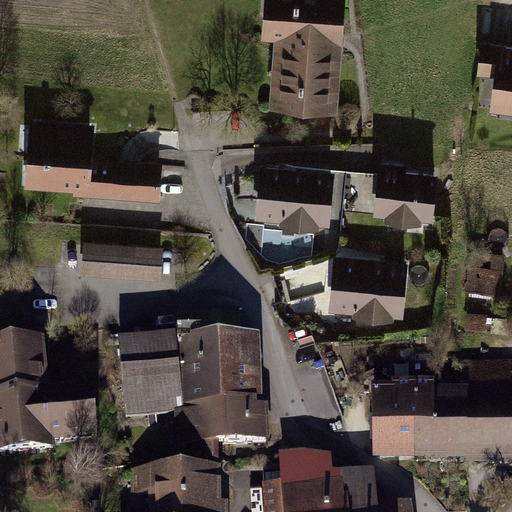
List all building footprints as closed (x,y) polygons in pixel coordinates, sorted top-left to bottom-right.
[(270,0),(269,36),(281,37),(277,106),(338,110),(345,0),(270,0)] [(511,48),(487,46),(486,62),(501,63),(497,109),(511,110),(511,48)] [(34,117),(29,182),(78,186),(88,187),(91,155),(93,122),(34,117)] [(107,192),(109,156),(91,155),(88,187),(78,186),(77,190),(107,192)] [(159,196),(162,160),(109,156),(107,192),(159,196)] [(381,158),(376,211),(432,215),(436,167),(405,164),(405,160),(381,158)] [(264,160),(258,213),(327,220),(333,167),(264,160)] [(88,236),(85,268),(165,276),(168,244),(88,236)] [(409,260),(339,254),(334,306),(404,312),(409,260)] [(470,264),(467,285),(500,290),(502,268),(470,264)] [(123,340),(132,419),(180,413),(183,459),(217,458),(217,443),(267,441),(266,406),(250,406),(247,336),(238,336),(237,314),(181,314),(182,332),(123,340)] [(39,345),(0,349),(0,454),(53,449),(52,444),(93,439),(87,387),(44,392),(39,345)] [(375,390),(375,455),(469,455),(469,458),(511,458),(511,384),(397,384),(397,390),(375,390)] [(350,511),(350,507),(374,505),(372,476),(333,480),(330,456),(304,452),(283,455),(285,482),(266,483),(268,511),(350,511)] [(151,493),(151,509),(216,508),(215,469),(133,471),(133,494),(151,493)] [(374,505),(350,507),(350,511),(393,511),(393,502),(374,505)]
